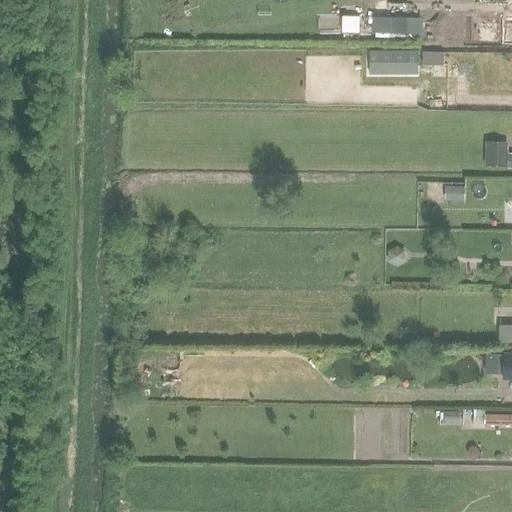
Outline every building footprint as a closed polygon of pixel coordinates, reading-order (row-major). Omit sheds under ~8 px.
[(360,17),(342,17),(342,33),(359,33),(360,17)] [(395,17),(394,33),(419,35),(420,18),(395,17)] [(370,51),(370,75),(382,75),(382,51),(370,51)] [(424,66),(443,66),(444,53),(424,52),(424,66)] [(507,166),(508,142),(486,141),(486,166),(507,166)] [(469,200),(470,186),(445,186),(445,201),(464,201),(464,200),(469,200)] [(511,353),(503,353),(502,380),(511,380),(511,353)] [(511,425),(511,415),(485,415),(484,424),(511,425)]
